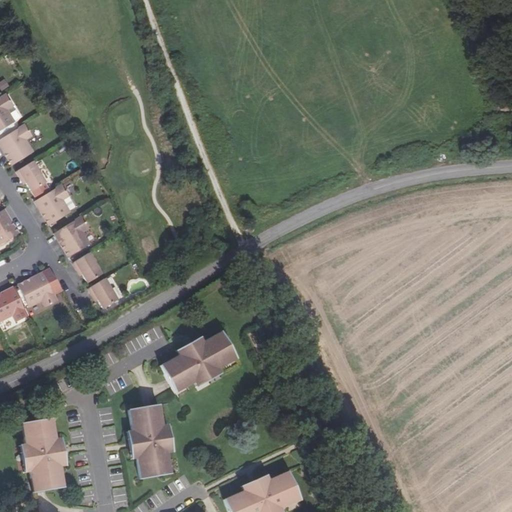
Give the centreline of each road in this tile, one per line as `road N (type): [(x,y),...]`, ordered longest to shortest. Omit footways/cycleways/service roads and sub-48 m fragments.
road 1 (tertiary): [(511,168),(410,181),(323,209),(0,388)]
road 2 (track): [(239,254),(145,0)]
road 3 (residential): [(101,511),(86,392),(163,347)]
